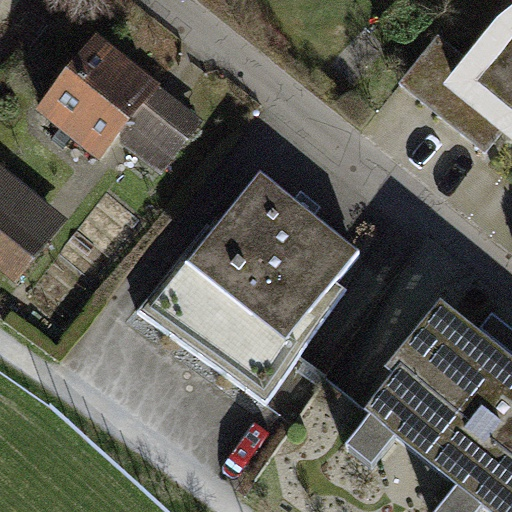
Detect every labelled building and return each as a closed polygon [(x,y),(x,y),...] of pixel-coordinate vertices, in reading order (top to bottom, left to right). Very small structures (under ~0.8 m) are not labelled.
[(465,88),(481,73),(437,36),(400,83),(485,156),(506,129),(465,88)] [(108,167),(167,90),(100,39),(41,117),(108,167)] [(511,44),(481,73),(465,88),(506,129),(511,134),(511,44)] [(326,281),(352,250),(254,167),(208,230),(203,225),(135,310),(259,405),(338,289),(326,281)] [(62,233),(0,183),(0,261),(24,281),(62,233)] [(511,511),(511,356),(454,310),(370,415),(491,511),(511,511)] [(293,373),(279,410),(306,420),(320,382),(293,373)]
